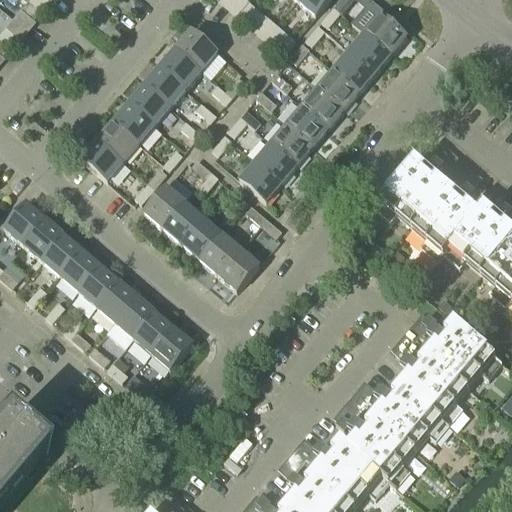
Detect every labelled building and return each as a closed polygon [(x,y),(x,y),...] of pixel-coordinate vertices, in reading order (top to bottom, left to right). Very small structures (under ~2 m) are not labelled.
[(34,0),(29,6),(41,16),(50,6),(41,0),(34,0)] [(303,0),(297,8),(316,23),(335,0),(303,0)] [(350,0),(366,14),(372,6),(364,0),(350,0)] [(33,26),(41,16),(29,6),(21,16),(33,26)] [(391,63),(408,43),(381,21),(384,17),(372,6),(366,14),(352,30),(364,41),(391,63)] [(248,28),(258,15),(248,7),(238,19),(248,28)] [(258,15),(248,28),(258,36),(269,24),(258,15)] [(328,35),(340,20),(333,15),(321,29),(328,35)] [(312,53),(325,38),(318,32),(305,47),(312,53)] [(0,40),(0,44),(10,53),(19,43),(7,33),(0,40)] [(176,56),(202,79),(218,60),(192,37),(176,56)] [(285,59),(295,47),(285,38),(274,50),(285,59)] [(349,58),(375,81),(391,63),(364,41),(349,58)] [(0,60),(2,62),(10,53),(0,44),(0,60)] [(296,71),(309,56),(302,50),(290,66),(296,71)] [(160,74),(186,97),(202,79),(176,56),(160,74)] [(360,99),(375,81),(349,58),(333,76),(360,99)] [(144,93),(171,115),(186,97),(160,74),(144,93)] [(344,118),(360,99),(333,76),(317,95),(344,118)] [(287,100),(292,93),(277,80),(271,87),(287,100)] [(226,99),(233,104),(245,90),(238,84),(226,99)] [(233,104),(226,99),(218,92),(212,99),(227,111),(233,104)] [(155,134),(171,115),(144,93),(129,111),(155,134)] [(302,113),(329,136),(344,118),(317,95),(302,113)] [(271,118),(277,111),(261,99),(256,105),(271,118)] [(211,130),(217,123),(202,110),(197,117),(211,130)] [(113,129),(140,152),(155,134),(129,111),(113,129)] [(287,131),(313,154),(329,136),(302,113),(287,131)] [(240,123),(247,129),(255,136),(261,130),(246,117),(240,123)] [(234,144),(247,129),(240,123),(227,138),(234,144)] [(97,148),(124,171),(140,152),(113,129),(97,148)] [(196,148),(201,141),(187,129),(181,136),(196,148)] [(297,173),(313,154),(287,131),(271,150),(297,173)] [(218,162),(231,148),(224,142),(212,157),(218,162)] [(108,189),(124,171),(97,148),(82,167),(108,189)] [(255,168),(282,191),(297,173),(271,150),(255,168)] [(445,262),(479,221),(464,208),(471,199),(439,172),(447,162),(439,155),(423,174),(415,167),(374,215),(391,230),(398,222),(428,248),(421,255),(439,270),(445,262)] [(170,178),(183,162),(176,157),(163,172),(170,178)] [(206,186),(212,179),(197,167),(191,173),(206,186)] [(266,210),(282,191),(255,168),(239,187),(266,210)] [(148,190),(155,196),(167,181),(161,175),(148,190)] [(212,179),(206,186),(199,195),(205,200),(218,185),(212,179)] [(142,211),(155,196),(148,190),(135,205),(142,211)] [(164,236),(186,210),(168,194),(145,220),(164,236)] [(243,218),(249,211),(234,198),(228,205),(243,218)] [(479,221),(445,262),(462,277),(468,269),(497,293),(491,301),(507,315),(511,308),(511,221),(509,219),(511,215),(511,204),(504,212),(501,210),(493,220),(485,213),(479,221)] [(24,252),(46,226),(28,210),(5,237),(24,252)] [(182,252),(205,225),(186,210),(164,236),(182,252)] [(261,233),(267,226),(253,214),(247,221),(261,233)] [(205,225),(182,252),(200,268),(223,241),(205,225)] [(42,268),(65,241),(46,226),(24,252),(42,268)] [(267,226),(261,233),(276,245),(282,238),(267,226)] [(360,247),(375,259),(380,253),(365,240),(360,247)] [(65,241),(42,268),(60,284),(83,257),(65,241)] [(219,284),(241,257),(223,241),(200,268),(219,284)] [(79,300),(101,273),(83,257),(60,284),(79,300)] [(241,257),(219,284),(237,299),(260,273),(241,257)] [(393,274),(402,264),(394,257),(385,266),(393,274)] [(101,273),(79,300),(97,315),(120,289),(101,273)] [(4,276),(0,280),(0,284),(13,296),(18,289),(4,276)] [(115,331),(138,304),(120,289),(97,315),(115,331)] [(35,314),(48,299),(41,293),(28,308),(35,314)] [(138,304),(115,331),(134,347),(157,320),(138,304)] [(452,313),(443,305),(438,311),(446,319),(452,313)] [(53,329),(65,314),(59,308),(46,323),(53,329)] [(152,362),(175,335),(157,320),(134,347),(152,362)] [(402,392),(450,433),(464,417),(457,412),(481,382),(488,388),(503,370),(454,328),(448,336),(439,328),(438,330),(429,323),(428,324),(427,323),(423,328),(434,337),(433,338),(406,370),(415,376),(402,392)] [(71,346),(77,339),(84,330),(77,324),(64,340),(71,346)] [(175,335),(152,362),(170,378),(194,351),(175,335)] [(77,339),(71,346),(86,358),(91,351),(77,339)] [(104,374),(105,374),(110,367),(95,355),(89,361),(104,374)] [(122,389),(128,383),(114,370),(108,377),(122,389)] [(145,408),(153,399),(158,393),(151,387),(138,402),(145,408)] [(306,473),(352,511),(359,511),(368,502),(376,508),(390,491),(397,497),(411,480),(405,474),(430,444),(437,450),(450,433),(402,392),(389,407),(381,400),(354,432),(343,423),(338,428),(339,429),(338,430),(346,437),(344,439),(355,448),(349,455),(341,448),(327,464),(320,457),(306,473)] [(153,399),(145,408),(155,417),(163,408),(153,399)] [(503,413),(511,420),(511,410),(508,407),(503,413)] [(0,511),(8,504),(9,502),(32,476),(44,462),(9,432),(0,442),(0,511)] [(352,511),(306,473),(293,489),(301,495),(286,511),(274,511),(272,510),(272,511),(264,504),(262,506),(262,505),(257,511),(258,511),(352,511)] [(456,476),(449,485),(458,493),(466,484),(456,476)]
